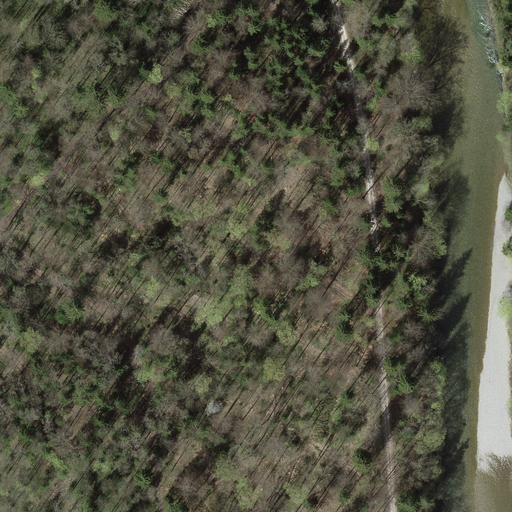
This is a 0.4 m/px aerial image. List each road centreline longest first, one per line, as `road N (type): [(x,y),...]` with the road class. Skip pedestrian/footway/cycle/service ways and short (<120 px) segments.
road 1 (track): [(391,511),(370,184),(325,0)]
road 2 (track): [(205,0),(160,78),(105,111),(25,185),(3,227)]
